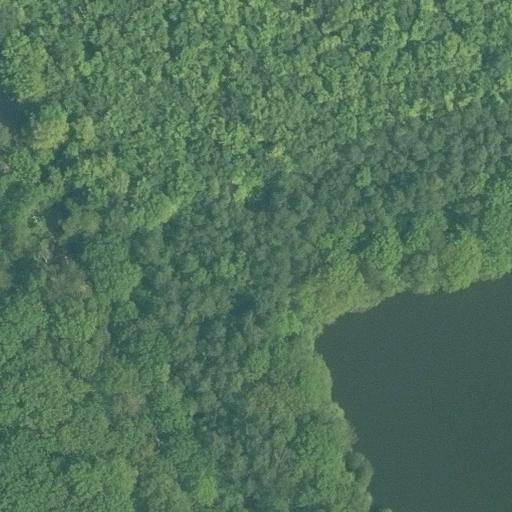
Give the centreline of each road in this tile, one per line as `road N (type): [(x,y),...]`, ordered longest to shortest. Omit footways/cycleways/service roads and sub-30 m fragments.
road 1 (track): [(0,114),(70,282),(182,511)]
road 2 (track): [(269,511),(283,478),(266,361)]
road 3 (track): [(0,393),(70,282)]
